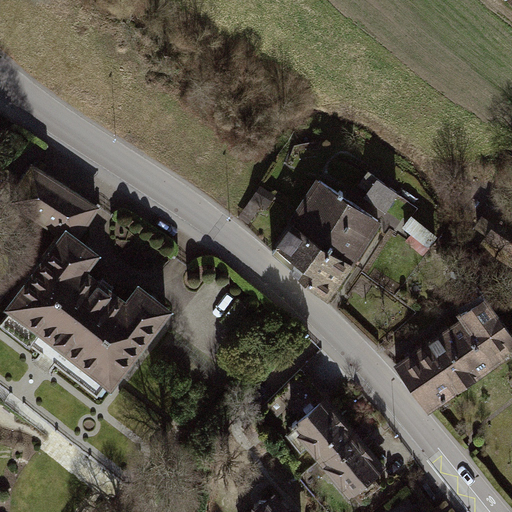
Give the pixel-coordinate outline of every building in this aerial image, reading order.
[(10,198),(60,230),(62,228),(76,239),(97,206),(32,164),(10,198)] [(291,222),(350,261),(378,219),(319,180),(291,222)] [(367,194),(387,212),(400,198),(380,180),(367,194)] [(511,203),(507,200),(485,236),(511,253),(511,203)] [(296,273),(325,297),(350,261),(291,222),(271,252),(296,273)] [(93,252),(76,239),(62,228),(60,230),(43,253),(47,256),(11,304),(12,305),(0,321),(0,322),(29,344),(41,328),(110,379),(165,307),(138,287),(127,302),(102,283),(82,268),(93,252)] [(463,319),(395,366),(425,410),(511,349),(511,334),(485,296),(460,313),(463,319)] [(275,392),(298,419),(324,396),(302,370),(275,392)] [(321,457),(353,430),(324,396),(298,419),(293,423),(321,457)] [(381,463),(353,430),(321,457),(349,490),(370,472),(381,463)] [(370,472),(349,490),(359,502),(380,485),(370,472)] [(289,511),(272,493),(265,499),(258,499),(253,503),(253,510),(250,511),(289,511)]
